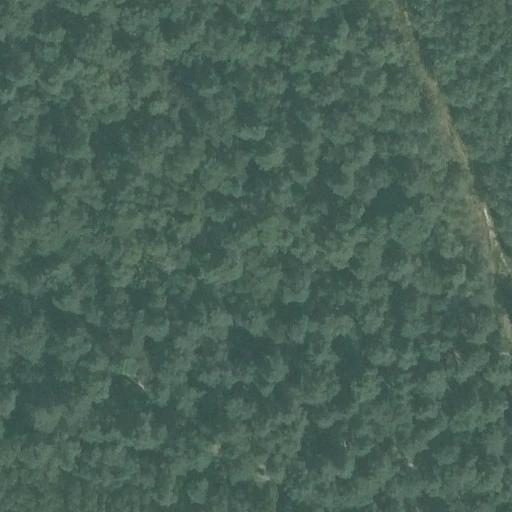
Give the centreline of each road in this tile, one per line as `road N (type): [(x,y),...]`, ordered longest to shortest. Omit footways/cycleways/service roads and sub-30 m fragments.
road 1 (track): [(429,511),(0,402)]
road 2 (track): [(380,0),(511,322)]
